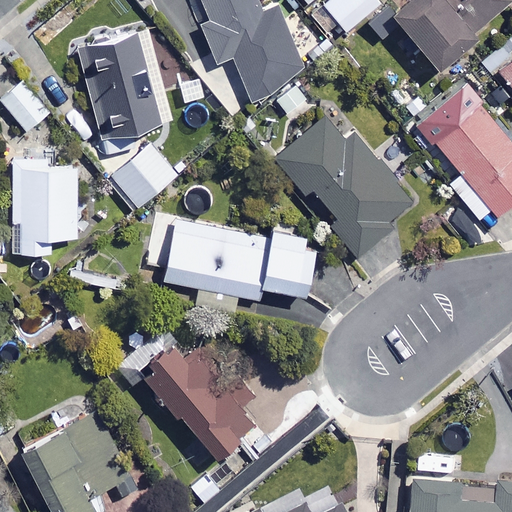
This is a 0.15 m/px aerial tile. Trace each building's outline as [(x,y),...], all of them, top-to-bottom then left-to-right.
[(271,0),(263,0),(257,3),(255,0),(199,0),(205,13),(195,18),(212,58),(228,51),(247,96),(270,86),(268,81),(300,68),(271,0)] [(372,0),(321,0),(342,25),(372,0)] [(498,0),(389,0),(384,5),(431,59),(498,0)] [(167,114),(143,21),(73,39),(97,132),(167,114)] [(503,75),(511,85),(511,28),(477,57),(496,81),(503,75)] [(45,107),(19,76),(0,92),(0,97),(23,126),(45,107)] [(303,95),(292,79),(272,95),(283,110),(303,95)] [(511,142),(473,95),(428,132),(492,209),(511,192),(511,142)] [(383,217),(408,195),(326,104),(270,155),(301,188),(306,183),(334,213),(326,220),(355,251),(387,222),(383,217)] [(172,170),(147,137),(107,169),(132,201),(172,170)] [(74,155),(9,155),(8,246),(47,247),(47,230),(73,231),(74,155)] [(193,281),(190,298),(231,306),(234,289),(255,294),(258,278),(300,286),(309,241),(299,239),(302,226),(264,218),(262,232),(157,211),(148,255),(160,258),(157,274),(193,281)] [(117,255),(70,248),(66,276),(112,283),(117,255)] [(236,405),(253,389),(202,335),(183,352),(164,332),(132,361),(210,445),(244,413),(236,405)] [(102,511),(90,485),(106,477),(114,492),(130,484),(90,402),(14,439),(49,511),(102,511)] [(288,421),(277,409),(250,433),(260,445),(288,421)] [(511,511),(511,474),(405,467),(401,511),(511,511)] [(218,485),(204,468),(187,482),(201,499),(218,485)] [(312,511),(307,511),(300,497),(270,511),(258,511),(254,503),(235,511),(340,511),(335,501),(312,511)]
